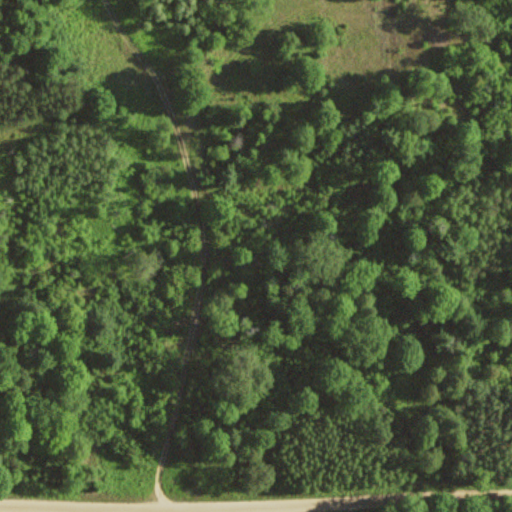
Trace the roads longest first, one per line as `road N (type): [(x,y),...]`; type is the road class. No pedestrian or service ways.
road 1 (track): [(321,1),(212,75),(181,149),(206,256),(169,431),(164,499)]
road 2 (residential): [(511,498),(0,491)]
road 3 (track): [(181,149),(102,0)]
